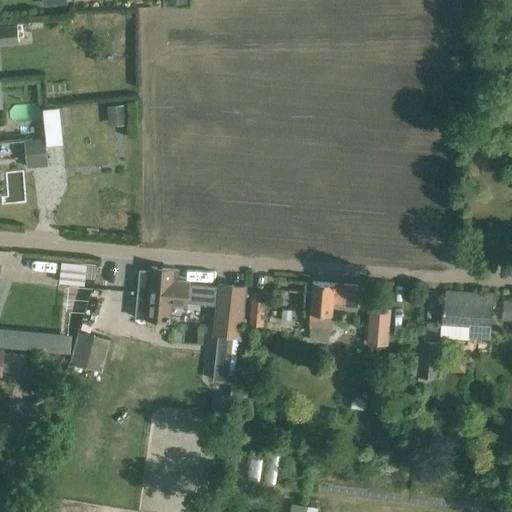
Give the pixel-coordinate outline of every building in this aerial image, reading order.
[(472,23),(482,23),(481,4),(464,5),(464,23),(472,23)] [(472,23),(473,34),(482,34),(482,23),(472,23)] [(17,25),(0,26),(0,43),(18,42),(17,25)] [(124,106),(108,108),(109,121),(125,120),(124,106)] [(45,139),(25,140),(28,167),(47,166),(45,139)] [(61,262),(57,278),(80,284),(84,267),(61,262)] [(139,270),(135,318),(146,319),(146,320),(153,321),(170,322),(171,306),(174,306),(185,307),(186,302),(217,305),(219,286),(218,286),(188,283),(178,283),(179,270),(151,268),(150,271),(139,270)] [(309,320),(308,328),(330,330),(331,323),(333,304),(345,305),(344,307),(358,309),(359,306),(360,286),(313,282),(312,294),(311,302),(309,320)] [(228,382),(233,336),(240,337),(245,287),(219,284),(219,287),(217,304),(217,307),(217,308),(222,309),(213,380),(228,382)] [(421,338),(418,378),(436,379),(441,337),(468,340),(468,335),(469,323),(491,324),(494,295),(445,291),(444,311),(443,321),(443,323),(429,322),(427,339),(421,338)] [(265,294),(252,293),(250,325),(263,325),(265,294)] [(511,311),(511,301),(505,300),(503,310),(511,311)] [(370,308),(368,332),(388,334),(390,310),(370,308)] [(0,347),(4,348),(47,352),(49,336),(0,331),(0,347)] [(398,435),(383,432),(381,446),(396,448),(398,435)] [(300,452),(298,462),(307,464),(309,454),(300,452)] [(7,453),(0,471),(23,480),(30,462),(7,453)] [(245,453),(244,480),(276,481),(277,454),(245,453)] [(314,511),(315,503),(287,502),(286,511),(314,511)]
